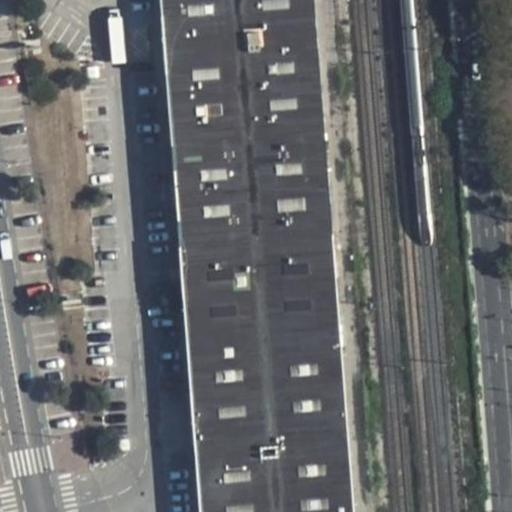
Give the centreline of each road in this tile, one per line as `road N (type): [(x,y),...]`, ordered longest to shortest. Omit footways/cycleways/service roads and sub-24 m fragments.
road 1 (primary): [(462,0),(491,363)]
road 2 (primary): [(45,511),(0,265)]
road 3 (primary): [(491,363),(502,511)]
